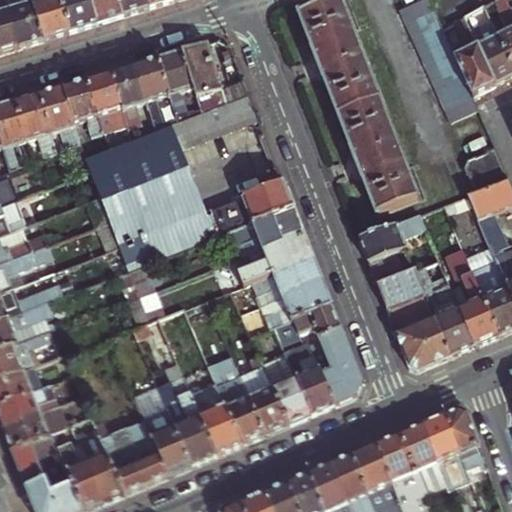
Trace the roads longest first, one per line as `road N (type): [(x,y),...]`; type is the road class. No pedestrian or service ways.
road 1 (residential): [(395,413),(240,5)]
road 2 (residential): [(240,5),(0,80)]
road 3 (tertiary): [(186,503),(395,413)]
